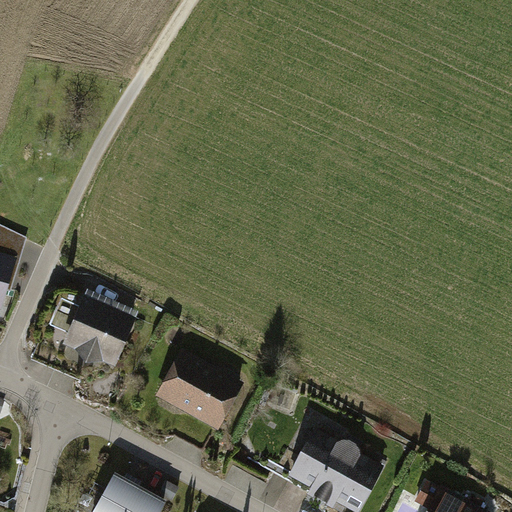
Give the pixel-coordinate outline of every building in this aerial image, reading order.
[(0,310),(2,311),(9,292),(11,292),(27,238),(0,224),(0,310)] [(117,368),(139,319),(86,296),(64,345),(76,350),(87,366),(104,363),(117,368)] [(219,432),(246,384),(183,350),(157,397),(219,432)] [(338,503),(354,511),(361,511),(386,467),(362,454),(361,450),(357,445),(351,442),(346,442),(342,443),(316,429),(290,478),(311,489),(308,496),(316,501),(317,499),(329,505),(328,507),(334,510),(338,503)] [(95,511),(163,511),(168,503),(116,474),(95,511)] [(490,511),(443,486),(442,487),(428,480),(415,503),(431,511),(430,511),(490,511)] [(180,488),(167,481),(160,494),(173,501),(180,488)]
